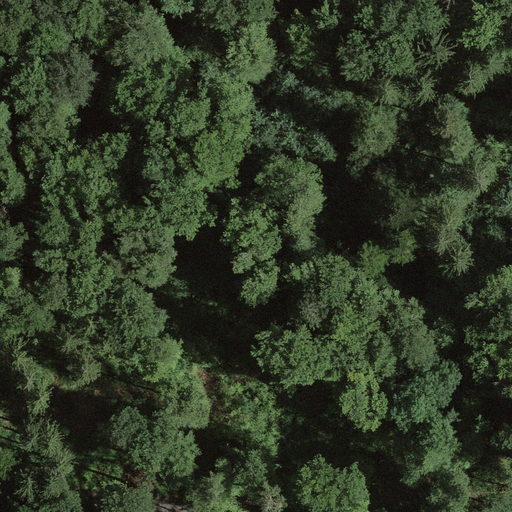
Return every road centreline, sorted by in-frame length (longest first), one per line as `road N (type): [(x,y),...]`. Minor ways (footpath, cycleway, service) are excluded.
road 1 (track): [(197,511),(106,484),(0,480)]
road 2 (track): [(511,36),(327,0)]
